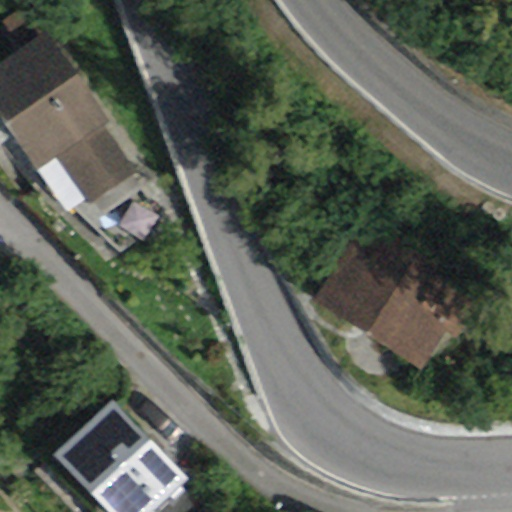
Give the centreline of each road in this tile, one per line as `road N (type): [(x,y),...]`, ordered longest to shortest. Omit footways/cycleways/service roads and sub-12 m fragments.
road 1 (tertiary): [(511,479),(401,473),(357,459),(320,432),(292,391),(140,0)]
road 2 (residential): [(315,511),(179,398),(0,208)]
road 3 (tertiary): [(311,0),(358,54),(448,129),(511,162)]
